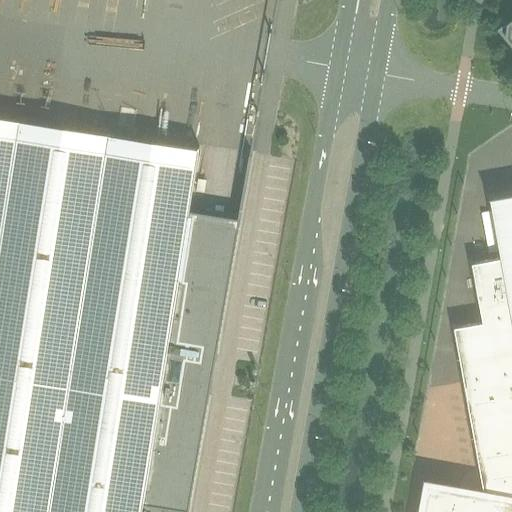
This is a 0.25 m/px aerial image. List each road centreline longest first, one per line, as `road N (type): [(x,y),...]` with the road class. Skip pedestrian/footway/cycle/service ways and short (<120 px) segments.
road 1 (tertiary): [(341,72),(259,511)]
road 2 (tertiary): [(296,511),(373,77)]
road 3 (unclassified): [(373,77),(511,95)]
